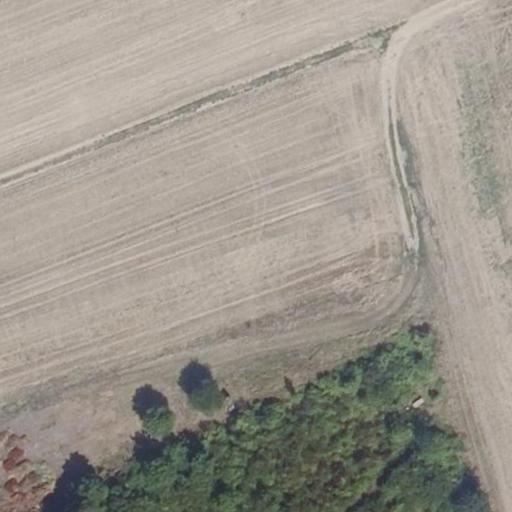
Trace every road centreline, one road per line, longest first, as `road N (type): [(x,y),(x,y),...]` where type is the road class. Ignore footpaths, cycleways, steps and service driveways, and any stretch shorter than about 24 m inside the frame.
road 1 (track): [(44,414),(379,296),(419,192),(382,38)]
road 2 (track): [(0,183),(483,0)]
